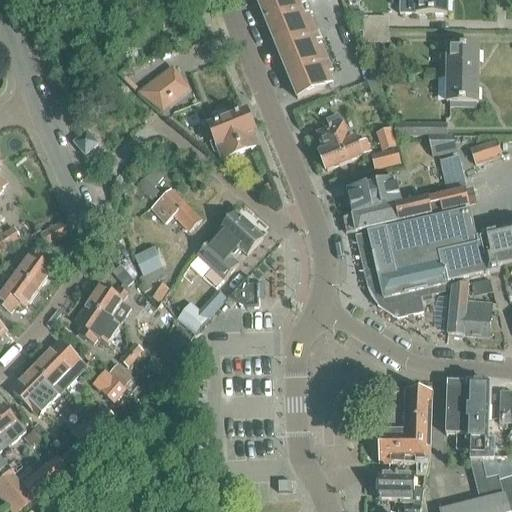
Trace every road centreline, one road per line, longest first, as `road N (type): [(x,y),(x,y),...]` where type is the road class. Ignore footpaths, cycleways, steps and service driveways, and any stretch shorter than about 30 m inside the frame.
road 1 (residential): [(0,370),(47,321),(91,251),(89,223),(34,103)]
road 2 (residential): [(312,211),(227,0)]
road 3 (residential): [(328,511),(297,438),(292,359),(321,306)]
road 4 (residential): [(511,371),(415,363),(321,306)]
road 5 (residential): [(312,211),(284,222),(148,117)]
